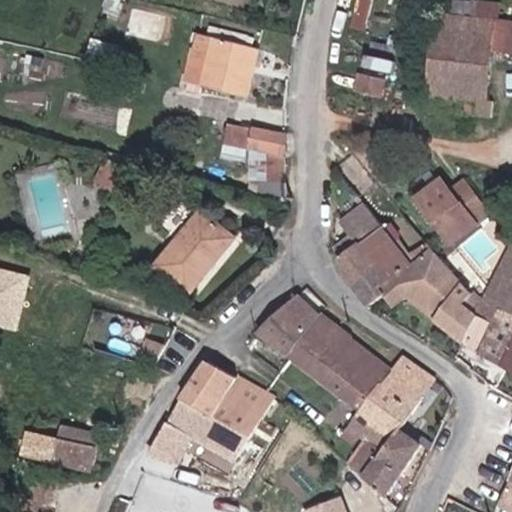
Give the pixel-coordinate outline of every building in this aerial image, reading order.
[(120,19),(127,20),(133,2),(124,0),(118,0),(113,14),(121,15),(120,19)] [(366,31),(374,0),(358,0),(351,27),(366,31)] [(493,30),(494,12),(469,10),(468,28),(493,30)] [(468,28),(455,27),(445,110),(466,114),(465,126),(511,132),(511,123),(511,112),(505,112),(510,61),(511,61),(511,13),(494,12),(493,30),(468,28)] [(214,91),(279,103),(289,66),(226,49),(214,91)] [(90,69),(111,73),(117,58),(98,50),(90,69)] [(369,105),(396,107),(399,82),(374,80),(369,105)] [(211,102),(276,117),(279,103),(214,91),(211,102)] [(244,164),(300,178),(306,154),(251,141),(244,164)] [(426,195),(449,176),(437,161),(414,176),(426,195)] [(494,213),(465,164),(449,176),(426,195),(456,241),(494,213)] [(159,210),(173,213),(178,194),(164,191),(159,210)] [(402,298),(437,268),(411,237),(409,239),(393,220),(392,218),(368,238),(376,248),(370,258),(369,262),(370,265),(374,270),(360,281),(369,294),(386,312),(402,298)] [(411,237),(396,218),(393,220),(409,239),(411,237)] [(214,235),(204,226),(199,228),(186,238),(179,255),(191,265),(192,264),(195,260),(214,235)] [(231,284),(250,261),(251,260),(214,235),(195,260),(192,264),(191,265),(173,290),(182,296),(207,315),(220,300),(216,296),(228,282),(231,284)] [(498,343),(492,336),(453,254),(437,268),(402,298),(417,317),(425,327),(445,312),(490,366),(498,343)] [(0,325),(19,331),(35,274),(0,264),(0,325)] [(401,329),(417,317),(402,298),(386,312),(401,329)] [(511,300),(498,343),(511,342),(511,300)] [(331,335),(305,315),(268,349),(270,351),(260,364),(268,370),(277,356),(301,374),(317,353),(331,335)] [(347,375),(361,357),(331,335),(317,353),(347,375)] [(511,376),(511,342),(498,343),(490,366),(511,376)] [(332,396),(347,375),(317,353),(301,374),(332,396)] [(374,427),(402,387),(361,357),(347,375),(332,396),(374,427)] [(413,444),(418,447),(448,401),(414,378),(405,389),(402,387),(374,427),(407,451),(413,444)] [(242,428),(233,422),(248,397),(221,382),(218,383),(193,423),(231,445),(242,428)] [(200,447),(251,475),(284,416),(248,397),(233,422),(242,428),(231,445),(193,423),(183,437),(200,447)] [(364,483),(402,511),(438,461),(418,447),(413,444),(407,451),(374,427),(361,445),(372,454),(379,460),(364,483)] [(168,496),(200,447),(183,437),(150,488),(168,496)] [(353,455),(364,464),(372,454),(361,445),(353,455)] [(65,464),(35,456),(30,474),(93,491),(102,461),(69,452),(65,464)] [(194,508),(197,502),(191,499),(188,505),(194,508)]
